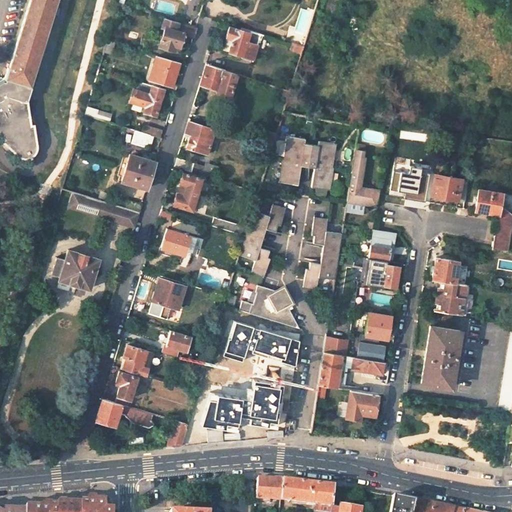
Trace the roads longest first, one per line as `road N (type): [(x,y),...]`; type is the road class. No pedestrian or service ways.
road 1 (residential): [(74,472),(207,17)]
road 2 (secondary): [(381,474),(298,458),(125,468)]
road 3 (residential): [(381,474),(422,220)]
road 4 (secondary): [(511,496),(381,474)]
